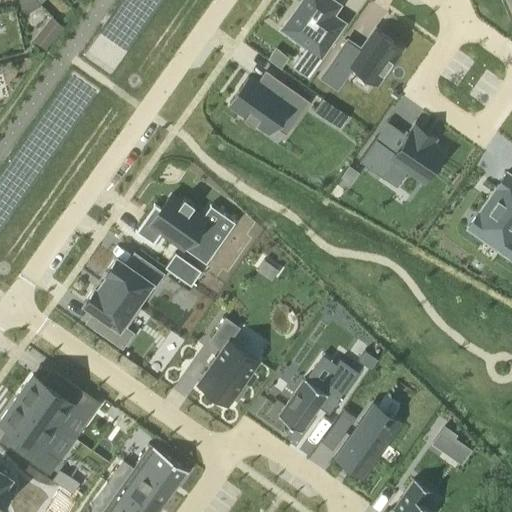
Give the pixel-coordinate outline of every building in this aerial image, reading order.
[(27,14),(40,5),(35,0),(18,0),(21,10),(27,14)] [(300,0),(286,20),(280,28),(296,39),(306,47),(293,65),(307,75),(344,22),(333,14),(339,4),(333,0),(300,0)] [(58,51),(70,25),(61,21),(49,46),(58,51)] [(347,39),(321,77),(337,89),(352,66),(378,84),(403,47),(381,33),(379,36),(374,32),(362,49),(347,39)] [(247,77),(229,103),(244,114),(242,117),(253,125),(255,121),(269,131),(273,125),(276,121),(288,130),(309,100),(276,77),(267,90),(255,82),(247,77)] [(322,98),(313,111),(323,118),(332,105),(322,98)] [(375,138),(359,160),(381,176),(393,160),(423,181),(444,151),(431,142),(434,138),(414,124),(394,151),(375,138)] [(348,166),(341,176),(350,183),(357,172),(348,166)] [(511,175),(506,172),(494,189),(499,192),(483,215),(478,211),(466,228),(511,260),(511,258),(511,235),(509,233),(511,228),(511,175)] [(153,203),(134,230),(152,243),(160,230),(199,258),(212,239),(208,236),(215,226),(189,207),(192,204),(184,198),(181,201),(170,193),(160,207),(153,203)] [(164,265),(184,280),(194,265),(184,258),(182,261),(172,254),(164,265)] [(108,274),(103,282),(134,304),(150,282),(154,285),(163,273),(141,257),(133,269),(115,256),(105,272),(108,274)] [(94,287),(83,302),(104,317),(96,328),(122,347),(132,332),(124,326),(138,307),(134,304),(103,282),(97,289),(94,287)] [(221,349),(197,383),(227,404),(232,396),(236,400),(247,385),(243,382),(258,360),(229,340),(238,327),(225,317),(209,340),(221,349)] [(364,350),(357,360),(370,369),(377,359),(364,350)] [(304,377),(277,415),(300,431),(318,406),(328,413),(357,371),(339,358),(336,363),(318,388),(304,378),(304,377)] [(32,374),(16,397),(62,429),(77,408),(89,416),(99,402),(65,378),(56,391),(41,381),(32,374)] [(16,397),(0,419),(9,425),(23,435),(14,448),(49,473),(59,459),(47,451),(62,429),(16,397)] [(363,417),(336,456),(362,475),(389,435),(395,427),(388,421),(383,417),(383,418),(370,409),(364,417),(363,417)] [(342,410),(333,423),(343,430),(352,417),(342,410)] [(148,444),(132,467),(171,493),(186,471),(187,472),(188,470),(149,442),(147,444),(148,444)] [(122,460),(107,482),(149,511),(157,511),(171,493),(132,467),(122,460)] [(0,509),(1,510),(17,488),(9,482),(15,474),(0,462),(0,509)] [(394,511),(393,511),(432,511),(433,511),(422,503),(431,490),(413,478),(391,509),(394,511)] [(149,511),(107,482),(91,505),(100,511),(99,511),(149,511)]
